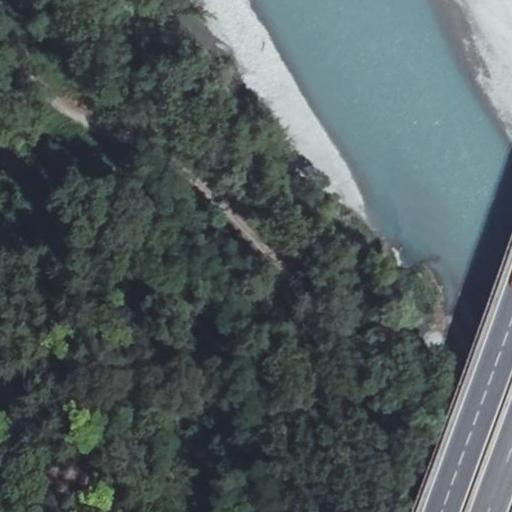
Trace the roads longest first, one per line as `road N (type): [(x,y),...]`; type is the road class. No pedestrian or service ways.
road 1 (track): [(487,511),(207,195),(68,108),(5,0)]
road 2 (motorway): [(511,330),(443,511)]
